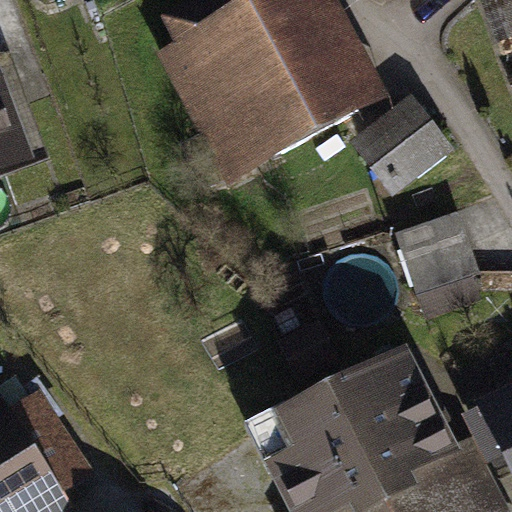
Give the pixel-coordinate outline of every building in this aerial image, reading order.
[(240,177),(358,113),(296,0),(268,0),(172,52),(240,177)] [(511,0),(486,0),(500,40),(511,36),(511,0)] [(0,164),(36,152),(6,69),(0,68),(0,164)] [(447,157),(412,112),(364,149),(393,186),(412,170),(419,179),(447,157)] [(475,274),(456,217),(398,236),(418,294),(475,274)] [(326,363),(310,331),(283,345),(300,376),(326,363)] [(276,468),(299,511),(335,511),(355,502),(360,511),(365,511),(406,492),(399,480),(449,455),(401,359),(286,416),(305,454),(276,468)] [(34,454),(0,475),(0,511),(28,511),(89,474),(38,398),(10,416),(34,454)] [(511,399),(472,419),(492,461),(509,453),(511,459),(511,399)] [(0,475),(34,454),(10,416),(0,422),(0,475)] [(335,511),(477,511),(449,455),(399,480),(406,492),(365,511),(360,511),(355,502),(335,511)]
